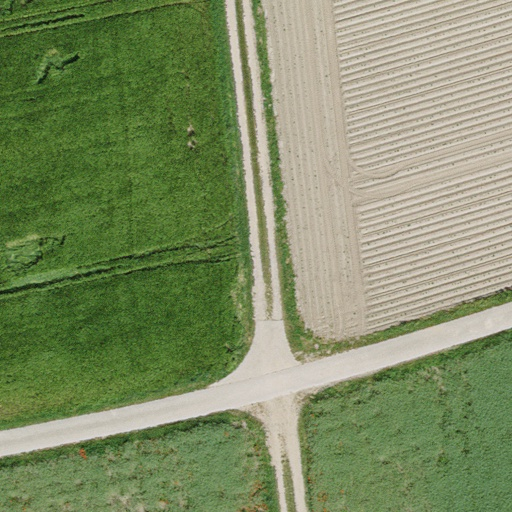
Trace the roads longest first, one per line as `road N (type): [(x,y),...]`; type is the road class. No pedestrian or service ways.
road 1 (track): [(0,437),(275,382),(511,308)]
road 2 (track): [(238,0),(275,382)]
